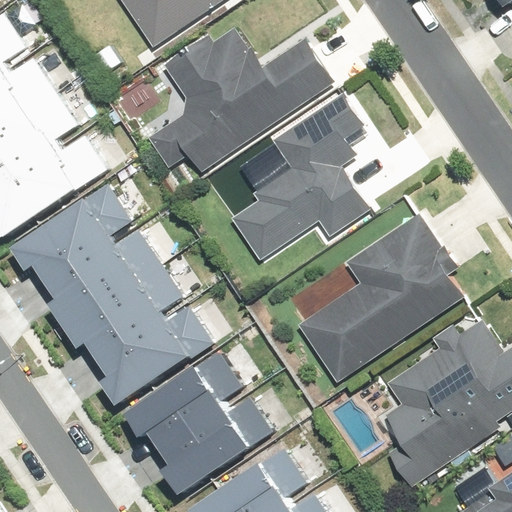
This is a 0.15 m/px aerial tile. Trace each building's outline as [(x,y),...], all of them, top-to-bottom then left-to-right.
[(231,0),(137,0),(165,43),(231,0)] [(0,73),(17,62),(13,57),(32,44),(8,10),(0,15),(0,73)] [(316,37),(275,66),(249,29),(225,45),(219,37),(178,65),(199,95),(194,117),(161,137),(182,169),(199,159),(211,176),(346,82),(316,37)] [(119,47),(101,61),(115,79),(133,64),(119,47)] [(0,128),(61,88),(38,55),(21,67),(17,62),(0,73),(0,128)] [(0,182),(67,138),(64,133),(84,120),(62,87),(61,88),(0,128),(0,182)] [(353,166),(362,160),(368,156),(338,109),(283,145),(300,171),(263,195),(268,202),(244,217),(271,259),(327,223),(339,241),(384,213),(353,166)] [(67,138),(0,182),(0,194),(6,203),(0,207),(0,210),(14,231),(113,165),(89,130),(70,142),(67,138)] [(45,260),(58,278),(124,234),(121,229),(139,217),(115,182),(24,243),(39,265),(45,260)] [(431,214),(424,219),(359,261),(374,284),(311,324),(348,381),(476,299),(459,272),(466,268),(431,214)] [(61,299),(76,321),(168,260),(146,228),(128,240),(124,234),(58,278),(69,295),(61,299)] [(96,338),(107,355),(174,310),(171,306),(191,292),(169,260),(168,260),(76,321),(90,342),(96,338)] [(174,310),(107,355),(119,372),(113,376),(129,398),(220,337),(196,302),(177,315),(174,310)] [(511,349),(492,321),(470,335),(463,325),(443,339),(450,349),(398,384),(411,405),(398,414),(417,441),(397,455),(418,486),(511,422),(511,349)] [(157,427),(170,445),(236,401),(232,396),(251,384),(227,349),(136,410),(151,431),(157,427)] [(173,466),(188,488),(280,427),(257,394),(239,406),(236,401),(170,445),(180,461),(173,466)] [(282,511),(303,498),(300,493),(318,481),(294,446),(203,507),(206,511),(282,511)] [(511,511),(511,465),(478,489),(484,497),(461,511),(511,511)] [(338,511),(325,491),(307,503),(303,498),(282,511),(338,511)] [(13,511),(1,495),(0,495),(0,511),(13,511)]
